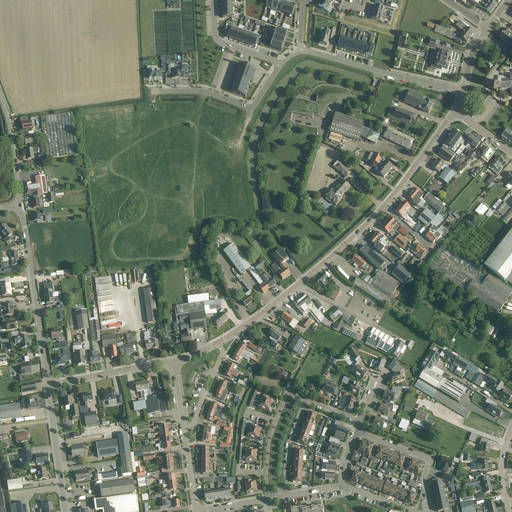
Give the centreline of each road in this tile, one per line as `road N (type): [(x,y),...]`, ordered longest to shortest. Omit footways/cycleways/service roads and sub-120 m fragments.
road 1 (tertiary): [(174,360),(270,307),(383,207)]
road 2 (unclassified): [(49,387),(20,205)]
road 3 (residential): [(463,91),(300,51)]
road 4 (tertiary): [(196,511),(174,360)]
road 5 (residential): [(356,431),(426,456),(431,511)]
road 6 (residential): [(267,500),(274,421),(287,395),(306,400)]
road 7 (unclassified): [(49,387),(174,360)]
road 8 (unclassified): [(64,511),(49,387)]
road 9 (tertiary): [(383,207),(454,110)]
